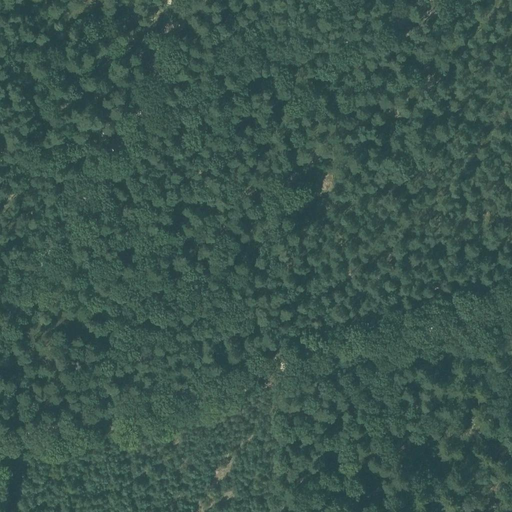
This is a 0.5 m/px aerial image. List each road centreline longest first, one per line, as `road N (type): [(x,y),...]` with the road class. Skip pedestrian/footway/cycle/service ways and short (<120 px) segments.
road 1 (track): [(0,447),(511,302)]
road 2 (track): [(136,111),(464,0)]
road 3 (track): [(136,111),(0,332)]
road 4 (track): [(0,159),(136,111)]
